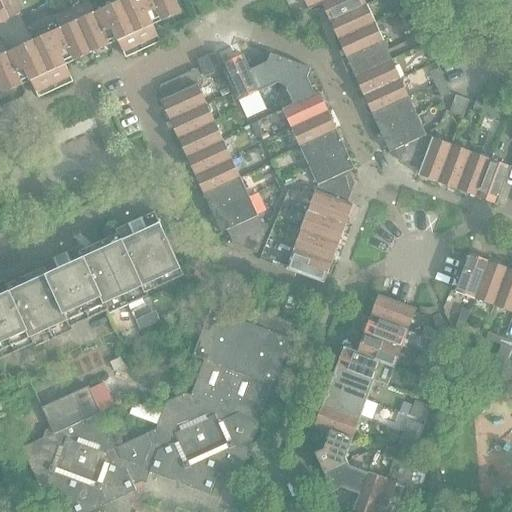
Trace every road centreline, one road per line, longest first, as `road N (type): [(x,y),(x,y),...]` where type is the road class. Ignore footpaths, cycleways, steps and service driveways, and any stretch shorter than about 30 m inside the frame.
road 1 (residential): [(382,182),(324,56),(232,28)]
road 2 (residential): [(326,310),(214,269),(168,181)]
road 3 (residential): [(252,511),(326,310)]
road 4 (residential): [(168,181),(141,73),(232,28)]
road 5 (residential): [(326,310),(360,275),(457,233),(508,221)]
road 6 (residential): [(0,229),(8,250),(168,181)]
